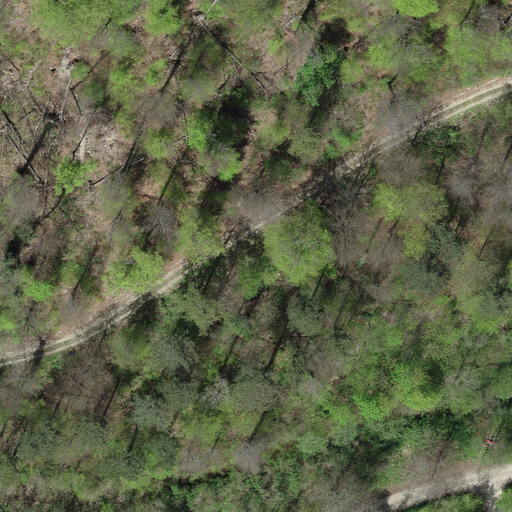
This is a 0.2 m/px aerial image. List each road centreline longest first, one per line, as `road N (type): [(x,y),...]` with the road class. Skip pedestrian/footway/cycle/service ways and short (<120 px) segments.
road 1 (track): [(0,362),(91,335),(324,180),(445,113),(511,88)]
road 2 (track): [(364,511),(412,492),(511,471)]
